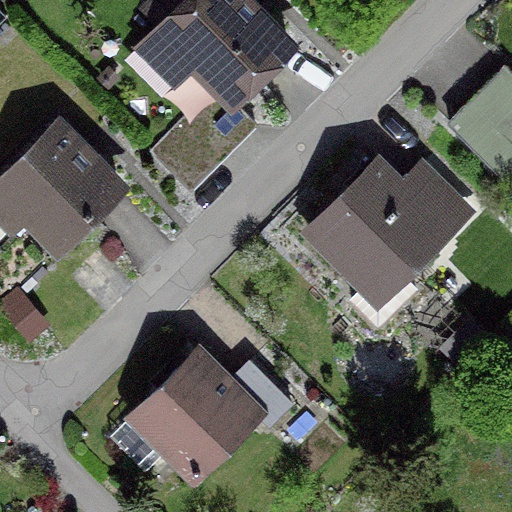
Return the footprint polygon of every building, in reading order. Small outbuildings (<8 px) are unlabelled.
[(188,0),(161,28),(231,98),(287,42),(246,1),(242,5),(236,0),(188,0)] [(70,147),(76,141),(58,124),(0,181),(0,185),(58,243),(118,184),(86,152),(80,158),(70,147)] [(378,165),(352,191),(358,198),(349,207),(342,201),(314,229),(369,283),(390,263),(399,272),(442,229),(378,165)] [(481,354),(499,376),(511,362),(511,326),(509,324),(481,354)] [(227,380),(195,348),(132,412),(195,475),(257,413),(268,424),(291,402),(248,359),(227,380)] [(368,511),(353,498),(340,511),(368,511)]
